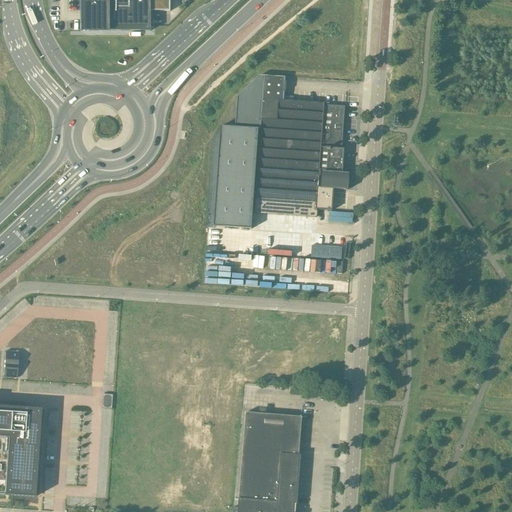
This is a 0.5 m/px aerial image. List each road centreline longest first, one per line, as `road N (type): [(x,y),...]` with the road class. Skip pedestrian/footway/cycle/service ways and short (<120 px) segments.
road 1 (unclassified): [(0,305),(30,285),(362,310)]
road 2 (unclassified): [(362,310),(379,82)]
road 3 (unclassified): [(350,511),(362,310)]
road 4 (primary): [(95,173),(120,174),(148,157),(162,104),(183,72)]
